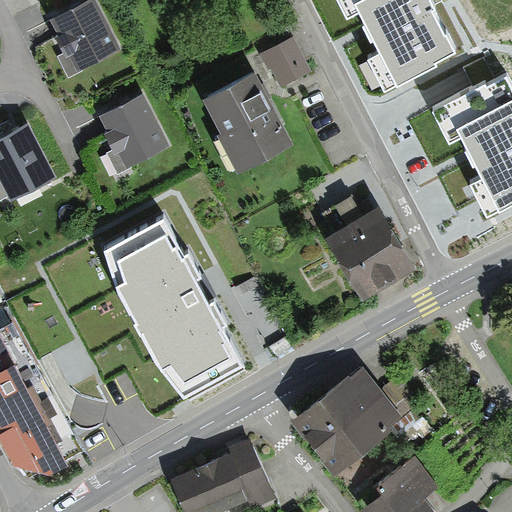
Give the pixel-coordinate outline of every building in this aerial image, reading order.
[(78,68),(120,46),(95,0),(89,0),(52,19),(78,68)] [(455,54),(428,0),(336,0),(347,21),(359,15),(379,55),(368,60),(383,90),(455,54)] [(295,35),(262,51),(280,88),(313,72),(295,35)] [(201,95),(237,166),(291,139),(255,68),(201,95)] [(511,202),(511,87),(507,77),(434,113),(450,145),(462,138),(482,179),(470,185),(485,215),(511,202)] [(104,138),(120,171),(170,145),(145,95),(103,116),(112,134),(104,138)] [(59,172),(34,122),(0,138),(0,154),(19,192),(59,172)] [(326,235),(360,295),(412,266),(377,205),(326,235)] [(162,358),(182,386),(240,355),(163,212),(108,241),(117,272),(162,358)] [(0,426),(28,477),(70,454),(0,324),(0,426)] [(292,417),(333,471),(387,431),(382,424),(400,411),(364,364),(292,417)] [(250,441),(170,478),(185,511),(215,511),(250,495),(256,507),(276,497),(250,441)] [(364,508),(367,511),(434,511),(436,511),(425,496),(438,486),(416,457),(385,481),(390,487),(364,508)]
